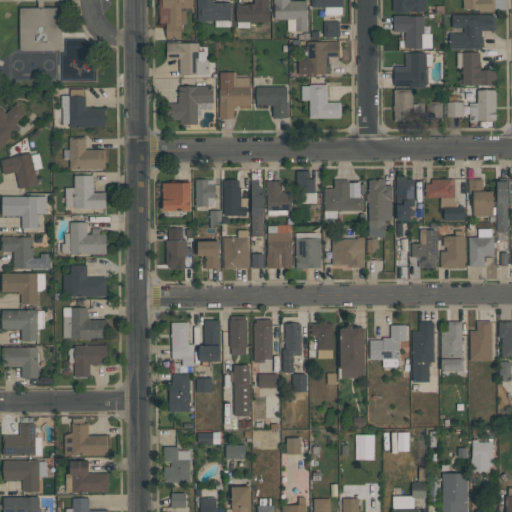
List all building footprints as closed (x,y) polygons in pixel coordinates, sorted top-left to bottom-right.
[(192,0),(192,7),(180,8),(180,11),(185,11),(185,24),(180,24),(180,38),(165,38),(165,23),(168,23),(168,8),(162,8),(162,0),(192,0)] [(197,20),(197,0),(213,0),(213,2),(230,2),(230,20),(229,20),(229,26),(214,26),(214,20),(197,20)] [(268,0),(268,21),(249,21),(249,27),(237,27),(237,22),(236,22),(236,2),(239,2),(239,4),(247,4),(247,3),(253,3),(253,0),(268,0)] [(273,0),(289,0),(306,1),(306,31),(295,31),(287,31),(287,19),(274,19),(274,4),(273,4),(273,0)] [(341,14),(324,15),(324,7),(311,7),(310,0),(342,0),(342,7),(341,7),(341,14)] [(425,0),(425,11),(392,11),(392,0),(425,0)] [(494,0),(494,11),(478,11),(478,9),(462,9),(462,0),(494,0)] [(19,50),(19,7),(61,7),(61,50),(19,50)] [(449,48),(449,33),(463,33),(463,28),(451,28),(451,14),(494,14),(494,31),(481,31),(481,39),(482,39),(482,45),(481,45),(481,48),(449,48)] [(431,48),(404,48),(404,31),(393,31),(392,15),(408,15),(408,16),(423,15),(423,33),(431,33),(431,48)] [(339,21),(339,37),(323,37),(323,21),(339,21)] [(338,40),(338,56),(325,56),(325,74),(298,74),(298,60),(307,59),(306,42),(327,41),(328,41),(338,40)] [(166,42),(198,42),(198,51),(204,51),(204,61),(207,61),(207,75),(179,75),(179,58),(166,58),(166,42)] [(394,66),(404,66),(404,52),(425,52),(425,53),(431,53),(431,66),(425,66),(425,86),(394,86),(394,66)] [(495,85),(461,85),(461,52),(479,52),(479,63),(480,63),(480,70),(495,70),(495,85)] [(233,117),(219,118),(218,100),(219,100),(219,72),(235,71),(235,77),(249,77),(249,104),(235,105),(235,107),(233,108),(233,117)] [(301,86),(308,85),(308,84),(326,84),(326,102),(339,102),(339,104),(340,104),(340,115),(339,116),(339,118),(309,118),(309,100),(301,100),(301,86)] [(167,103),(177,103),(177,96),(178,96),(178,86),(212,85),(212,103),(196,103),(196,124),(179,124),(179,119),(170,119),(170,118),(167,118),(167,103)] [(286,86),(286,102),(287,102),(287,117),(272,117),(272,105),(266,105),(266,104),(258,104),(258,108),(256,108),(256,86),(286,86)] [(84,89),(84,95),(85,95),(85,108),(103,107),(103,126),(68,127),(68,123),(62,123),(62,106),(61,106),(60,95),(69,95),(69,89),(84,89)] [(393,121),(393,110),(392,110),(392,105),(393,105),(393,89),(412,89),(412,121),(393,121)] [(469,103),(476,103),(476,90),(494,90),(494,92),(495,92),(496,106),(495,106),(495,120),(469,120),(469,103)] [(441,101),(442,117),(426,117),(426,101),(441,101)] [(0,147),(0,108),(5,113),(15,102),(26,111),(15,123),(19,127),(0,147)] [(462,102),(462,116),(446,116),(446,102),(462,102)] [(104,149),(105,168),(69,168),(68,136),(85,136),(85,149),(104,149)] [(42,167),(34,169),(37,183),(19,188),(15,171),(3,174),(0,162),(0,158),(17,154),(18,155),(29,152),(30,155),(38,153),(42,167)] [(295,193),(295,170),(311,171),(311,178),(314,178),(314,192),(315,192),(315,203),(298,203),(298,193),(295,193)] [(64,187),(73,187),(73,175),(93,175),(93,192),(105,192),(105,207),(73,207),(64,207),(64,187)] [(413,179),(414,206),(409,206),(410,220),(395,220),(395,213),(396,213),(395,193),(394,193),(394,190),(395,190),(395,176),(406,176),(406,179),(413,179)] [(391,186),(391,220),(383,220),(383,236),(368,236),(368,202),(366,202),(366,193),(368,193),(368,180),(377,180),(377,178),(385,178),(385,186),(391,186)] [(482,178),(482,191),(492,190),(492,215),(472,216),(472,193),(468,193),(468,178),(482,178)] [(195,206),(195,179),(213,179),(213,184),(214,184),(214,197),(212,197),(212,205),(207,205),(207,206),(195,206)] [(262,235),(251,235),(251,179),(258,179),(258,187),(262,187),(262,235)] [(362,210),(336,210),(336,218),(324,218),(323,188),(333,188),(333,179),(348,179),(348,197),(362,197),(362,210)] [(425,197),(424,183),(431,183),(431,179),(453,179),(453,197),(456,206),(443,206),(443,207),(440,207),(440,197),(425,197)] [(246,216),(234,216),(223,216),(223,189),(222,189),(222,180),(238,180),(238,187),(240,187),(240,197),(248,198),(248,208),(246,208),(246,216)] [(267,214),(267,210),(266,210),(266,195),(265,195),(265,180),(281,180),(281,192),(290,192),(290,210),(286,210),(286,214),(267,214)] [(507,232),(496,232),(495,181),(507,181),(507,203),(506,203),(507,232)] [(162,182),(189,182),(189,210),(162,210),(162,182)] [(1,215),(1,196),(46,195),(46,213),(37,213),(37,227),(21,228),(21,215),(1,215)] [(463,220),(443,220),(443,207),(443,206),(456,206),(463,206),(463,220)] [(209,224),(209,210),(220,210),(219,224),(209,224)] [(86,221),(86,234),(105,234),(105,253),(70,253),(70,252),(61,252),(61,243),(63,243),(63,233),(69,233),(69,221),(86,221)] [(266,268),(266,254),(266,233),(267,233),(267,226),(277,226),(276,225),(291,225),(291,233),(290,233),(290,252),(291,252),(291,266),(280,266),(280,268),(266,268)] [(167,228),(182,228),(182,239),(185,239),(185,247),(191,247),(191,254),(186,254),(186,256),(184,256),(184,268),(168,268),(168,265),(165,265),(165,240),(168,240),(167,228)] [(247,268),(235,268),(223,268),(223,237),(237,237),(237,229),(247,229),(247,268)] [(435,229),(435,268),(418,269),(418,259),(417,259),(417,257),(411,257),(411,243),(419,243),(419,229),(435,229)] [(483,256),(484,266),(468,266),(468,237),(477,237),(477,229),(490,229),(491,236),(493,236),(493,256),(483,256)] [(439,268),(439,251),(445,251),(445,246),(443,247),(442,236),(446,236),(446,235),(454,235),(454,230),(462,230),(462,235),(464,235),(464,267),(439,268)] [(319,232),(319,238),(320,238),(320,267),(308,267),(308,268),(295,268),(295,238),(295,232),(319,232)] [(0,236),(32,235),(32,257),(40,257),(40,253),(49,253),(50,268),(13,268),(12,251),(0,251),(0,236)] [(331,239),(356,239),(356,237),(363,237),(363,267),(348,267),(348,265),(331,265),(331,239)] [(218,241),(218,255),(219,255),(219,268),(204,268),(204,255),(196,255),(196,241),(218,241)] [(262,253),(251,254),(251,268),(263,268),(262,253)] [(106,296),(70,296),(70,295),(62,295),(62,273),(70,273),(70,264),(86,264),(86,276),(106,276),(106,296)] [(41,291),(36,291),(36,304),(20,304),(20,293),(18,294),(18,291),(1,292),(1,273),(36,272),(36,273),(44,273),(44,289),(41,290),(41,291)] [(105,338),(70,338),(70,337),(62,337),(62,307),(71,307),(86,307),(87,318),(89,318),(89,319),(105,319),(105,338)] [(43,328),(37,328),(37,341),(20,341),(20,329),(1,329),(1,310),(37,309),(37,310),(43,310),(43,328)] [(230,355),(230,348),(229,348),(228,320),(229,320),(229,316),(245,315),(245,319),(246,319),(246,347),(245,347),(245,355),(230,355)] [(219,361),(198,361),(198,345),(203,345),(203,320),(219,319),(219,361)] [(253,362),(253,323),(256,323),(256,319),(271,319),(272,359),(264,359),(264,362),(253,362)] [(469,330),(476,330),(476,320),(491,320),(491,360),(469,360),(469,330)] [(511,356),(501,356),(501,337),(498,337),(498,321),(511,320),(511,356)] [(411,381),(411,330),(417,329),(417,321),(432,321),(433,361),(428,361),(428,381),(411,381)] [(440,331),(447,331),(447,321),(461,321),(461,359),(462,359),(462,370),(440,370),(440,331)] [(170,322),(187,322),(187,344),(193,344),(193,365),(181,366),(181,358),(171,359),(170,322)] [(332,349),(331,349),(331,357),(317,358),(317,349),(316,349),(316,337),(317,337),(317,335),(310,335),(310,322),(331,322),(332,349)] [(299,323),(300,355),(291,355),(291,366),(293,366),(293,372),(282,372),(281,349),(283,349),(283,346),(284,346),(284,323),(299,323)] [(339,327),(346,327),(346,325),(351,325),(351,328),(353,328),(353,327),(361,327),(361,328),(364,328),(364,368),(363,368),(363,377),(337,377),(337,368),(339,368),(339,327)] [(397,341),(397,367),(382,367),(381,359),(369,359),(369,339),(382,339),(382,337),(389,337),(389,325),(404,325),(404,341),(397,341)] [(89,376),(74,376),(73,362),(68,362),(68,348),(73,348),(73,345),(106,345),(106,364),(89,364),(89,376)] [(21,378),(21,366),(3,366),(3,347),(37,347),(37,352),(42,352),(42,362),(37,362),(37,378),(21,378)] [(509,380),(498,381),(498,361),(509,361),(509,380)] [(233,364),(249,364),(249,415),(233,415),(233,364)] [(276,387),(257,387),(257,373),(276,373),(276,387)] [(305,391),(291,391),(291,374),(305,373),(305,391)] [(188,410),(168,410),(168,390),(172,390),(172,374),(188,374),(188,395),(190,395),(190,402),(188,402),(188,410)] [(195,392),(195,378),(210,377),(210,392),(195,392)] [(88,422),(88,435),(107,435),(107,454),(64,454),(64,434),(71,432),(71,423),(88,422)] [(1,435),(19,435),(18,423),(34,423),(35,437),(41,437),(41,455),(2,455),(1,435)] [(219,432),(197,433),(197,444),(219,443),(219,432)] [(407,434),(396,434),(397,453),(408,452),(407,434)] [(285,454),(285,437),(300,437),(300,454),(285,454)] [(488,466),(488,471),(470,471),(470,458),(471,458),(471,441),(492,442),(492,466),(488,466)] [(225,458),(225,444),(245,444),(245,458),(225,458)] [(189,482),(163,482),(163,467),(170,466),(170,462),(163,462),(163,446),(177,446),(177,450),(189,450),(189,482)] [(38,460),(38,461),(46,461),(46,477),(38,477),(39,491),(22,491),(22,479),(2,479),(2,460),(38,460)] [(69,460),(88,460),(88,472),(107,472),(107,491),(65,492),(65,473),(69,473),(69,460)] [(466,473),(466,511),(441,511),(441,473),(466,473)] [(411,497),(411,495),(411,483),(425,483),(425,497),(413,497),(411,497)] [(184,507),(170,507),(170,492),(184,492),(184,507)] [(391,511),(391,509),(392,509),(392,496),(411,495),(411,497),(413,497),(413,508),(417,508),(417,511),(391,511)] [(2,511),(2,497),(38,496),(39,508),(40,508),(40,511),(2,511)] [(281,511),(282,504),(298,505),(298,496),(305,496),(305,505),(305,511),(281,511)] [(199,511),(199,498),(215,497),(215,511),(199,511)] [(89,498),(89,509),(108,509),(108,511),(65,511),(65,508),(72,508),(72,498),(89,498)] [(313,511),(313,498),(329,498),(329,511),(313,511)] [(342,511),(342,498),(358,498),(358,511),(342,511)]
